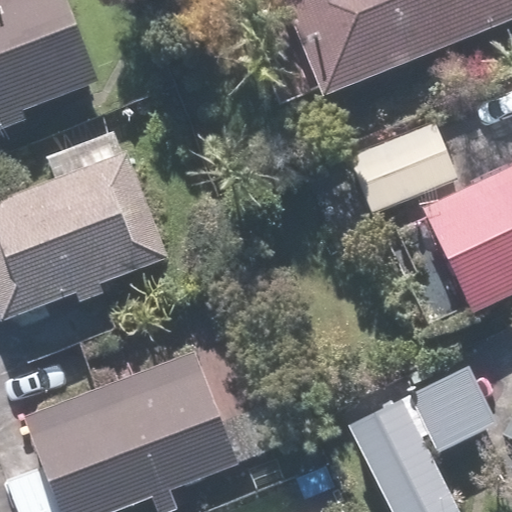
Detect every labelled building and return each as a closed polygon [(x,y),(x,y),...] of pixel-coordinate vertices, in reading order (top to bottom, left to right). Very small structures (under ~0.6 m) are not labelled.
[(85,92),(44,0),(0,0),(0,143),(17,136),(12,124),(85,92)] [(511,22),(511,0),(271,0),(313,103),(511,22)] [(0,332),(163,260),(118,157),(0,209),(0,332)] [(511,306),(511,170),(405,224),(460,332),(511,306)] [(251,419),(217,432),(188,360),(0,432),(0,433),(17,478),(0,485),(0,499),(5,511),(165,511),(162,501),(267,460),(251,419)] [(441,511),(418,458),(486,429),(461,372),(335,426),(372,511),(441,511)] [(511,456),(498,483),(511,489),(511,456)]
